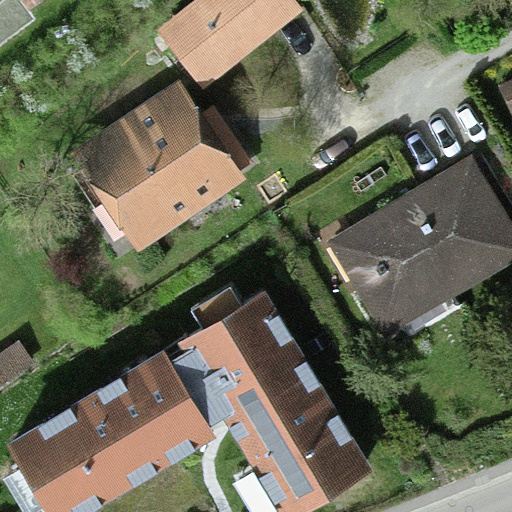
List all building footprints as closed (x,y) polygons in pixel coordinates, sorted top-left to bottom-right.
[(293,7),(287,0),(203,0),(167,29),(204,77),(293,7)] [(202,138),(174,96),(91,152),(143,230),(247,159),(223,124),(202,138)] [(432,199),(423,185),(378,212),(383,220),(357,236),(378,271),(366,278),(389,317),(510,244),(466,171),(441,186),(445,191),(432,199)] [(184,337),(188,344),(227,408),(288,509),(365,462),(262,290),(184,337)] [(205,421),(227,408),(188,344),(166,357),(162,350),(13,440),(56,511),(68,511),(209,428),(205,421)]
